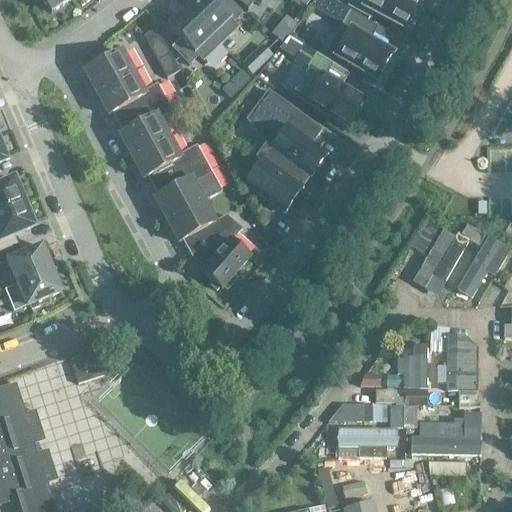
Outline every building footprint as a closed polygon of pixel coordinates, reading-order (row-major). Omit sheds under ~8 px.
[(40,0),(51,15),(71,1),(70,0),(40,0)] [(242,16),(227,0),(222,0),(216,6),(209,0),(197,0),(186,11),(212,38),(230,22),(233,25),(242,16)] [(233,0),(247,11),(256,0),(254,0),(233,0)] [(293,0),(305,9),(311,0),(293,0)] [(325,19),(333,4),(326,0),(316,0),(309,9),(325,19)] [(419,6),(408,0),(352,0),(348,8),(369,20),(372,15),(404,33),(405,32),(409,35),(418,18),(414,16),(419,6)] [(212,38),(186,11),(168,28),(180,41),(171,49),(188,68),(198,59),(194,55),(212,38)] [(326,55),(376,84),(392,57),(370,43),(378,30),(350,13),(326,55)] [(167,80),(179,73),(160,38),(147,45),(167,80)] [(279,52),(295,62),(304,48),(289,39),(279,52)] [(261,47),(242,65),(251,77),(271,58),(261,47)] [(363,105),(322,79),(331,65),(304,48),(295,62),(308,71),(292,97),(346,132),(363,105)] [(249,261),(231,244),(242,232),(226,218),(214,224),(193,185),(211,175),(196,148),(178,158),(158,122),(172,114),(157,87),(143,94),(121,54),(101,65),(99,61),(84,69),(87,73),(84,74),(108,118),(112,116),(123,136),(119,138),(143,182),(147,180),(158,200),(154,202),(178,246),(182,244),(191,260),(205,272),(202,275),(211,283),(208,286),(216,293),(219,290),(221,292),(223,290),(226,293),(237,280),(234,277),(249,261)] [(307,145),(317,132),(319,134),(320,132),(268,94),(247,122),(267,147),(265,151),(257,162),(261,165),(245,187),(284,215),(326,159),(307,145)] [(0,215),(23,205),(14,182),(0,187),(0,215)] [(0,253),(17,247),(20,246),(16,236),(33,228),(23,205),(0,215),(0,253)] [(511,227),(510,226),(503,237),(511,242),(511,227)] [(460,238),(479,249),(485,238),(466,228),(460,238)] [(258,240),(273,253),(283,242),(268,229),(258,240)] [(412,285),(425,292),(432,279),(444,286),(464,253),(451,246),(455,240),(442,233),(427,259),(412,285)] [(502,249),(487,240),(456,293),(471,301),(486,276),(493,280),(509,254),(502,250),(502,249)] [(0,266),(7,263),(17,286),(51,272),(41,249),(22,257),(17,247),(0,253),(0,266)] [(51,272),(17,286),(27,309),(29,308),(31,312),(43,307),(41,303),(61,295),(51,272)] [(21,300),(8,305),(18,328),(31,323),(21,300)] [(511,344),(511,330),(503,330),(502,344),(511,344)] [(448,339),(447,339),(446,355),(446,370),(445,386),(445,395),(476,396),(476,351),(463,340),(448,339)] [(413,360),(404,360),(404,362),(397,362),(397,377),(403,378),(403,392),(426,392),(427,348),(413,348),(413,360)] [(97,361),(90,363),(72,368),(77,386),(103,379),(97,361)] [(365,377),(360,389),(379,390),(379,377),(365,377)] [(0,508),(8,506),(6,499),(15,496),(17,503),(20,502),(22,511),(54,511),(46,487),(57,484),(47,452),(40,454),(37,446),(45,443),(35,413),(24,416),(14,387),(16,387),(16,386),(0,391),(0,508)] [(374,406),(396,406),(396,393),(375,393),(374,406)] [(404,409),(424,409),(426,409),(426,393),(405,393),(404,409)] [(478,411),(479,398),(458,399),(458,411),(478,411)] [(341,408),(328,424),(370,425),(381,426),(382,408),(371,408),(341,408)] [(416,431),(416,410),(390,410),(389,431),(416,431)] [(464,412),(463,423),(480,423),(481,413),(464,412)] [(411,458),(480,460),(480,458),(480,442),(462,442),(463,427),(419,425),(419,440),(411,440),(411,458)] [(341,432),(339,459),(383,460),(385,460),(386,451),(394,451),(394,433),(341,432)] [(464,466),(428,466),(429,479),(430,479),(464,479),(464,466)] [(344,501),(365,496),(363,484),(341,489),(344,501)]
